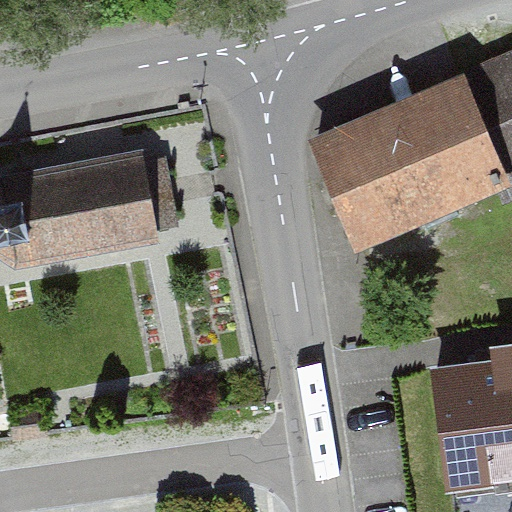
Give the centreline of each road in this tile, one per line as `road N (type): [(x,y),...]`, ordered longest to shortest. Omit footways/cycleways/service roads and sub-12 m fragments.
road 1 (tertiary): [(321,452),(265,58)]
road 2 (residential): [(321,452),(0,497)]
road 3 (residential): [(265,58),(205,55),(0,94)]
